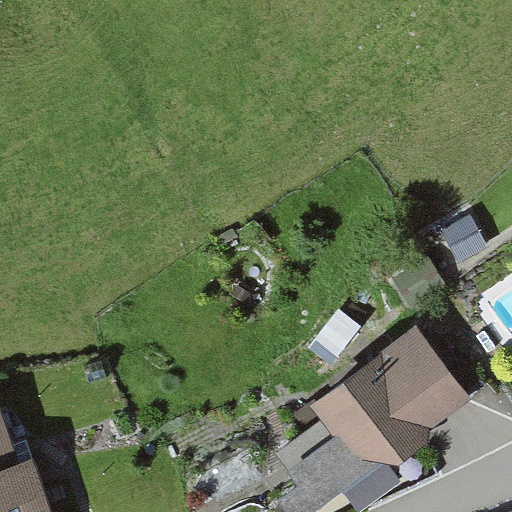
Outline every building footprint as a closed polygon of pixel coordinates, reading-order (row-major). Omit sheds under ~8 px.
[(469,216),(442,230),(460,264),(487,250),(469,216)] [(427,259),(393,279),(411,308),(444,288),(427,259)] [(238,287),(232,295),(245,305),(252,296),(238,287)] [(415,326),(308,408),(318,420),(274,454),(300,489),(281,504),(287,511),(315,511),(342,492),(357,511),(360,511),(399,483),(386,466),(472,400),(415,326)] [(1,409),(0,409),(0,473),(34,462),(26,439),(13,443),(1,409)] [(50,511),(34,462),(0,473),(0,511),(50,511)]
